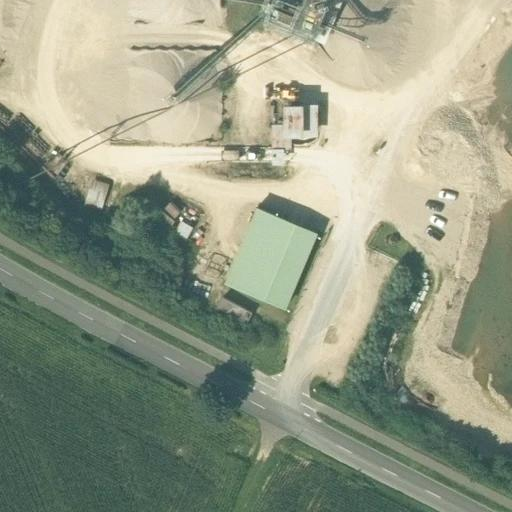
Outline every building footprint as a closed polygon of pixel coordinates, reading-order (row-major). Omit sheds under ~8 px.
[(274,0),(267,18),(314,37),(329,0),(303,0),(302,2),(296,0),(274,0)] [(289,133),(313,132),(312,108),(288,109),(289,133)] [(104,207),(107,182),(90,180),(87,205),(104,207)] [(166,199),(155,217),(171,226),(181,208),(166,199)] [(226,282),(285,307),(316,234),(258,208),(226,282)] [(252,312),(223,297),(217,307),(247,323),(252,312)]
